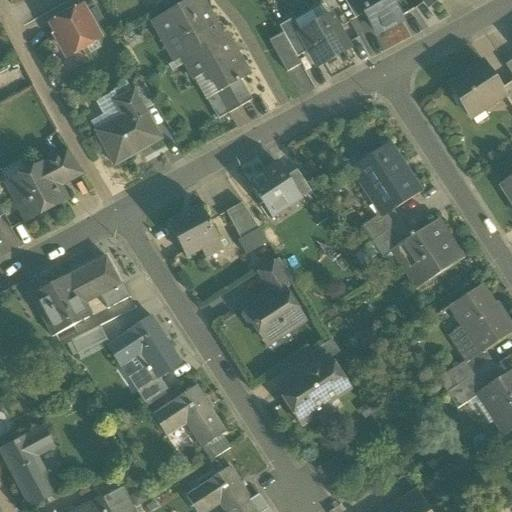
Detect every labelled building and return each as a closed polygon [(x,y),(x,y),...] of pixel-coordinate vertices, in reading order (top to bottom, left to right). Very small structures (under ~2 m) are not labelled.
[(8,0),(13,10),(32,0),(8,0)] [(343,0),(355,19),(365,14),(357,0),(343,0)] [(357,0),(365,14),(377,34),(401,21),(389,0),(357,0)] [(173,41),(183,58),(222,37),(202,1),(183,12),(180,8),(154,23),(166,45),(173,41)] [(64,48),(68,57),(100,39),(82,8),(51,25),(57,36),(55,37),(61,49),(64,48)] [(331,17),(318,24),(311,12),(294,22),(301,34),(300,35),(309,51),(317,66),(335,56),(349,48),(331,17)] [(283,34),(297,58),(309,51),(300,35),(301,34),(294,22),(292,19),(279,27),(283,34)] [(300,65),(297,58),(283,34),(269,42),(287,73),(300,65)] [(225,35),(222,37),(183,58),(195,79),(213,69),(225,90),(227,89),(228,88),(238,83),(241,81),(248,77),(225,35)] [(0,58),(0,86),(11,80),(0,58)] [(448,85),(470,119),(506,96),(498,84),(484,62),(448,85)] [(506,96),(511,105),(511,76),(498,84),(506,96)] [(238,83),(228,88),(239,108),(252,101),(241,81),(238,83)] [(134,91),(145,111),(155,105),(144,85),(134,91)] [(229,114),(239,108),(228,88),(227,89),(225,90),(218,94),(229,114)] [(95,132),(114,167),(161,140),(145,111),(134,91),(114,102),(122,116),(95,132)] [(218,120),(229,114),(218,94),(217,94),(206,100),(218,120)] [(387,212),(388,214),(392,211),(420,193),(388,144),(351,169),(363,187),(368,184),(387,212)] [(49,168),(59,186),(81,174),(67,153),(46,163),(49,168)] [(20,212),(25,222),(66,200),(59,186),(49,168),(46,163),(30,172),(33,177),(14,186),(11,195),(14,201),(12,208),(14,210),(20,212)] [(262,203),(271,217),(289,205),(287,202),(297,196),(285,177),(279,167),(265,177),(264,175),(249,184),(262,203)] [(297,196),(300,199),(310,192),(296,170),(285,177),(297,196)] [(511,179),(501,187),(511,203),(511,179)] [(225,213),(240,240),(258,230),(241,204),(225,213)] [(168,225),(185,258),(200,250),(218,240),(200,208),(168,225)] [(362,226),(371,241),(400,223),(392,211),(388,214),(387,212),(383,215),(382,213),(362,226)] [(414,289),(415,291),(464,259),(463,258),(459,260),(446,240),(449,238),(439,223),(440,222),(439,220),(410,239),(394,249),(395,251),(418,287),(414,289)] [(410,239),(400,223),(371,241),(383,259),(391,253),(395,251),(394,249),(410,239)] [(258,230),(240,240),(237,241),(245,255),(266,244),(258,230)] [(450,237),(449,238),(446,240),(459,260),(463,258),(450,237)] [(200,250),(205,259),(223,250),(218,240),(200,250)] [(395,251),(391,253),(414,289),(418,287),(395,251)] [(51,337),(51,338),(89,319),(78,300),(96,291),(100,298),(121,286),(120,285),(106,258),(30,298),(31,299),(34,297),(54,335),(51,337)] [(258,273),(270,293),(280,287),(281,288),(292,281),(278,260),(258,273)] [(100,298),(107,312),(129,299),(122,285),(120,285),(121,286),(100,298)] [(253,325),(262,339),(280,327),(281,329),(284,327),(287,332),(303,321),(281,288),(280,287),(270,293),(242,311),(241,317),(246,325),(251,326),(253,325)] [(482,353),(483,353),(485,352),(511,333),(511,328),(502,314),(499,315),(481,287),(453,304),(449,307),(450,309),(454,306),(466,324),(464,325),(462,327),(463,328),(465,326),(482,353)] [(141,355),(157,380),(159,378),(181,364),(151,318),(127,334),(128,335),(108,347),(121,368),(135,359),(141,355)] [(280,327),(262,339),(266,345),(287,332),(284,327),(281,329),(280,327)] [(71,342),(77,355),(106,340),(100,328),(71,342)] [(309,355),(316,365),(327,358),(328,360),(339,353),(331,341),(309,355)] [(465,364),(473,376),(492,363),(485,352),(483,353),(482,353),(465,364)] [(167,390),(159,378),(157,380),(141,355),(135,359),(142,370),(128,379),(145,404),(167,390)] [(322,415),(318,410),(348,390),(328,360),(327,358),(316,365),(278,390),(295,417),(302,428),(322,415)] [(502,378),(492,363),(473,376),(456,387),(467,403),(473,399),(485,391),(485,390),(502,378)] [(495,420),(505,436),(511,431),(511,371),(502,378),(485,390),(485,391),(501,416),(495,420)] [(185,425),(201,449),(221,436),(226,433),(196,387),(171,403),(172,404),(152,417),(166,437),(185,425)] [(467,403),(456,387),(446,393),(457,410),(467,403)] [(501,416),(485,391),(473,399),(489,424),(495,420),(501,416)] [(1,453),(20,489),(45,475),(35,458),(53,449),(43,429),(18,442),(17,442),(13,444),(14,446),(1,453)] [(201,449),(210,462),(230,449),(221,436),(201,449)] [(206,484),(186,497),(195,511),(209,511),(219,505),(223,511),(264,511),(268,510),(259,495),(251,500),(230,468),(205,483),(206,484)] [(392,476),(382,470),(371,486),(381,493),(392,476)] [(20,489),(27,503),(52,490),(45,475),(20,489)] [(102,499),(108,511),(135,511),(123,488),(102,499)] [(428,511),(416,493),(398,505),(400,507),(391,511),(428,511)] [(108,511),(102,499),(78,511),(108,511)]
